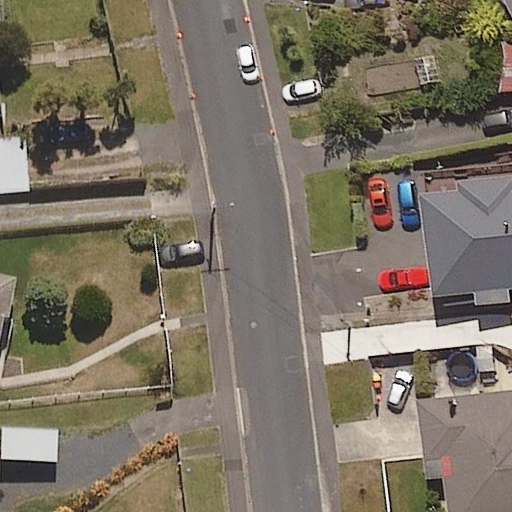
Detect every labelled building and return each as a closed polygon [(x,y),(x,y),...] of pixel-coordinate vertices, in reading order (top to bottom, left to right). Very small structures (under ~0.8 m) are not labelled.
[(511,0),(501,0),(511,21),(511,0)] [(511,54),(501,55),(503,86),(511,85),(511,54)] [(0,196),(32,195),(27,136),(0,138),(0,196)] [(511,171),(456,178),(457,191),(419,196),(430,291),(469,286),(472,308),(508,304),(506,287),(511,286),(511,171)] [(0,362),(1,363),(15,281),(0,278),(0,362)] [(511,511),(511,389),(420,398),(427,479),(444,477),(447,511),(511,511)] [(59,460),(59,432),(4,432),(4,460),(59,460)]
